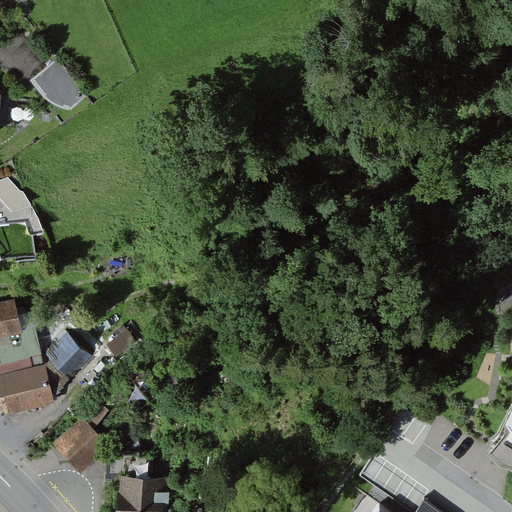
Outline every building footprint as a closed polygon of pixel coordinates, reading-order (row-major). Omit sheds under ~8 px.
[(56,61),(29,82),(48,103),(59,109),(72,112),(87,98),(56,61)] [(37,220),(24,192),(19,195),(18,211),(23,227),(37,220)] [(0,365),(1,366),(0,359),(0,355),(4,354),(1,340),(24,336),(15,300),(0,302),(0,365)] [(0,359),(1,366),(0,365),(0,403),(6,416),(56,405),(52,391),(62,389),(71,379),(93,356),(68,334),(46,355),(50,362),(45,366),(34,368),(28,348),(10,350),(10,352),(4,354),(0,355),(0,359)] [(240,355),(222,375),(237,389),(256,370),(240,355)] [(184,392),(176,382),(162,394),(170,404),(184,392)] [(97,402),(83,419),(54,444),(81,476),(110,448),(94,431),(109,411),(97,402)] [(511,415),(506,429),(504,438),(489,458),(498,469),(509,473),(511,473),(511,415)] [(119,495),(118,495),(117,511),(169,511),(171,495),(163,495),(164,480),(154,480),(155,454),(107,452),(106,481),(119,481),(119,495)] [(466,511),(426,485),(417,499),(387,478),(363,511),(466,511)]
